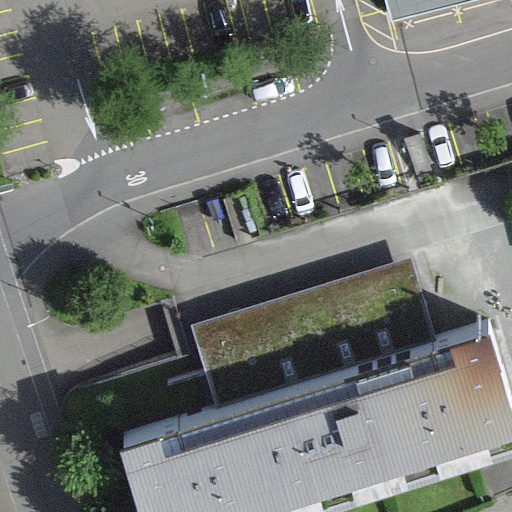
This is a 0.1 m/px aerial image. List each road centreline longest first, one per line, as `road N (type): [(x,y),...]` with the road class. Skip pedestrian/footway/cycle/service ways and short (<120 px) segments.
road 1 (residential): [(0,223),(511,59)]
road 2 (residential): [(41,511),(0,379)]
